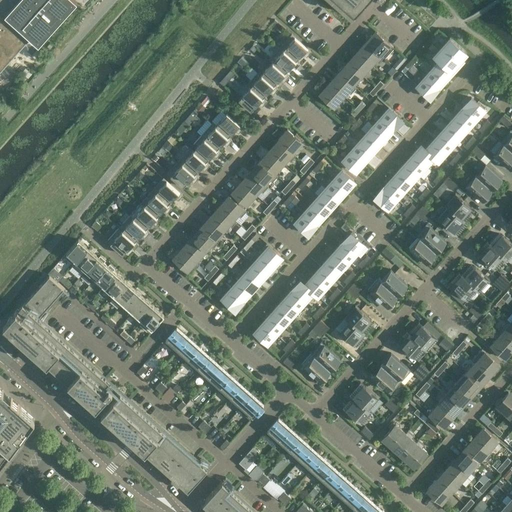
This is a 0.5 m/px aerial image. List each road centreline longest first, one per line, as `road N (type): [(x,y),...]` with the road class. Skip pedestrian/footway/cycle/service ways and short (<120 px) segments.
road 1 (residential): [(291,100),(145,264),(228,338)]
road 2 (residential): [(226,461),(56,309)]
road 3 (residential): [(420,292),(313,414)]
road 4 (residential): [(403,494),(511,374)]
road 5 (residential): [(511,187),(420,292)]
road 6 (tertiary): [(158,496),(124,453),(56,406)]
road 7 (tertiary): [(56,406),(112,467),(158,496)]
road 8 (residential): [(313,414),(403,494)]
